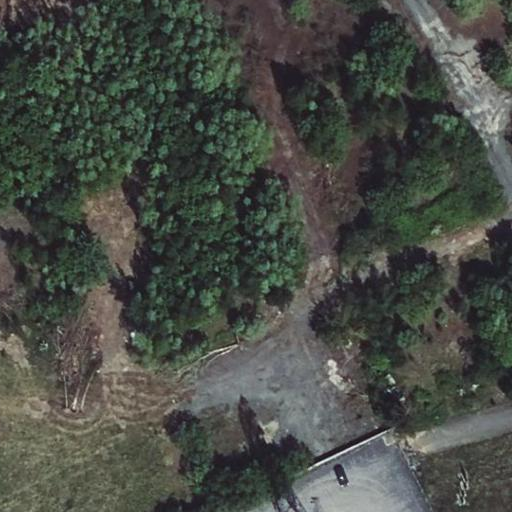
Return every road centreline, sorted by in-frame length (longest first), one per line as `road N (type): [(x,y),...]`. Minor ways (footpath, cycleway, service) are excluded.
road 1 (unknown): [(343,486),(272,395),(1,470)]
road 2 (unknown): [(343,486),(511,427)]
